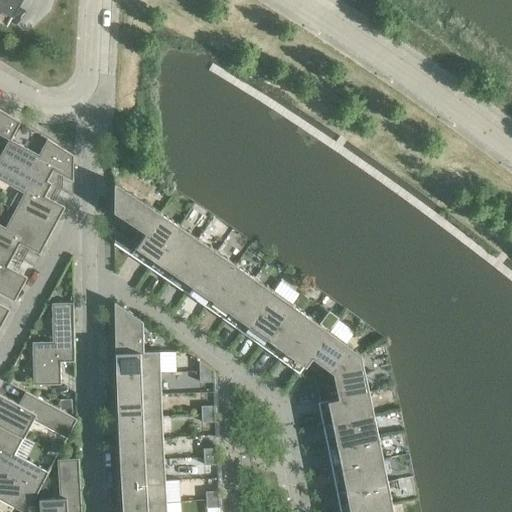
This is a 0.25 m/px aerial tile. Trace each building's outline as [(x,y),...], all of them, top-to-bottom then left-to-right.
[(0,0),(0,3),(13,10),(17,0),(0,0)] [(0,134),(9,140),(10,140),(11,140),(20,123),(0,110),(0,134)] [(39,155),(11,140),(10,140),(9,140),(0,156),(0,157),(47,182),(53,170),(73,181),(73,156),(47,139),(39,155)] [(47,182),(0,157),(0,180),(24,193),(15,210),(52,230),(64,207),(44,196),(51,184),(47,182)] [(138,165),(133,173),(140,177),(145,170),(138,165)] [(159,212),(113,182),(113,211),(116,213),(114,217),(113,244),(130,255),(145,232),(146,233),(159,212)] [(0,247),(13,255),(19,243),(39,254),(52,230),(15,210),(5,228),(0,225),(0,247)] [(179,225),(159,212),(146,233),(145,232),(130,255),(149,268),(179,225)] [(198,238),(179,225),(149,268),(168,281),(198,238)] [(216,251),(198,238),(168,281),(187,294),(216,251)] [(13,255),(0,247),(0,293),(14,301),(27,278),(7,267),(13,255)] [(235,264),(216,251),(187,294),(205,307),(235,264)] [(254,277),(235,264),(205,307),(224,320),(254,277)] [(273,291),(254,277),(224,320),(243,333),(273,291)] [(292,304),(273,291),(243,333),(261,347),(292,304)] [(74,339),(73,303),(52,304),(53,342),(32,342),(33,385),(60,384),(60,362),(74,361),(74,339)] [(114,309),(115,353),(143,352),(143,351),(142,321),(120,306),(119,306),(114,303),(114,309)] [(0,327),(9,310),(0,304),(0,327)] [(310,318),(292,304),(261,347),(280,360),(310,318)] [(329,331),(310,318),(280,360),(299,374),(311,356),(329,331)] [(360,354),(329,331),(311,356),(332,372),(360,354)] [(159,373),(159,351),(143,351),(143,352),(115,353),(115,374),(159,373)] [(368,392),(360,354),(332,372),(338,398),(338,399),(368,392)] [(214,371),(199,361),(199,372),(214,371)] [(214,371),(199,372),(199,382),(214,382),(214,371)] [(160,395),(159,373),(115,374),(116,396),(160,395)] [(0,394),(0,424),(23,437),(33,420),(67,438),(76,420),(76,419),(25,392),(19,404),(0,394)] [(373,415),(368,392),(338,399),(338,398),(317,402),(322,425),(373,415)] [(161,416),(160,395),(116,396),(117,418),(161,416)] [(61,399),(60,399),(61,408),(71,407),(70,399),(61,399)] [(201,406),(201,414),(216,414),(215,406),(201,406)] [(216,422),(216,414),(201,414),(202,423),(216,422)] [(378,437),(373,415),(322,425),(327,448),(378,437)] [(162,438),(161,416),(117,418),(118,440),(162,438)] [(23,437),(0,424),(0,469),(38,490),(48,473),(14,454),(23,437)] [(382,459),(378,437),(327,448),(331,470),(382,459)] [(163,459),(162,438),(118,440),(119,462),(163,459)] [(51,444),(49,448),(56,452),(60,445),(55,442),(51,444)] [(203,449),(203,457),(218,456),(217,448),(203,449)] [(44,455),(41,462),(48,466),(51,459),(45,455),(44,455)] [(218,465),(218,456),(203,457),(204,465),(218,465)] [(81,511),(79,481),(78,459),(57,460),(60,498),(39,500),(39,511),(81,511)] [(164,481),(163,459),(119,462),(120,483),(164,481)] [(387,482),(382,459),(331,470),(336,492),(387,482)] [(26,511),(38,490),(0,469),(0,499),(22,511),(26,511)] [(166,502),(164,481),(120,483),(122,505),(166,502)] [(353,511),(391,505),(387,482),(336,492),(339,511),(353,511)] [(205,492),(206,500),(220,499),(220,491),(205,492)] [(221,507),(220,499),(206,500),(206,508),(221,507)] [(166,511),(166,502),(122,505),(122,511),(166,511)]
